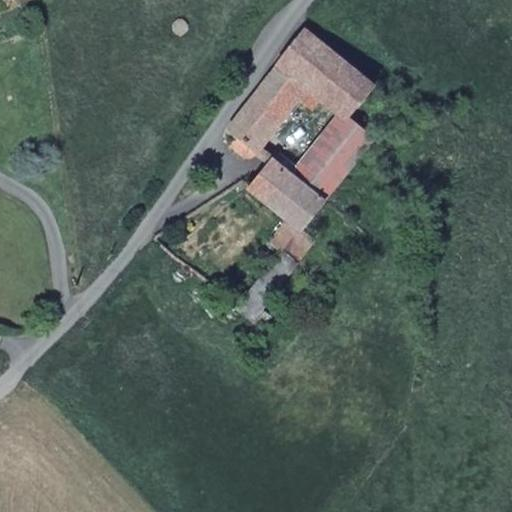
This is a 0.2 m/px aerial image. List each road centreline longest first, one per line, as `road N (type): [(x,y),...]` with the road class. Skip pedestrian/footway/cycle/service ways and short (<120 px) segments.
road 1 (unclassified): [(318,0),(212,118),(63,321),(0,376)]
road 2 (unknown): [(0,201),(21,216),(36,249),(28,351)]
